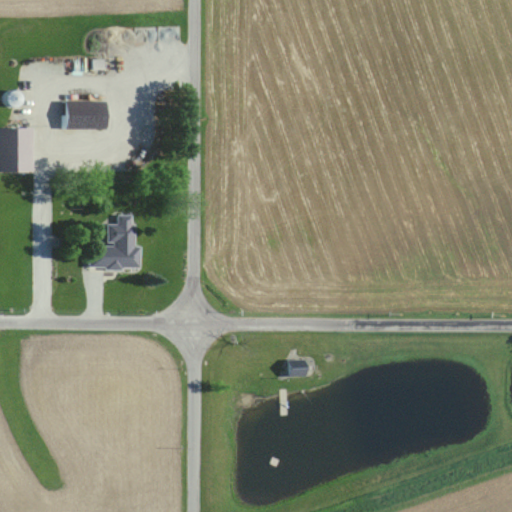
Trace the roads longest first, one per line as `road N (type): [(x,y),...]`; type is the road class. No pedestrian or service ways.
road 1 (residential): [(190,511),(195,0)]
road 2 (residential): [(511,325),(0,320)]
